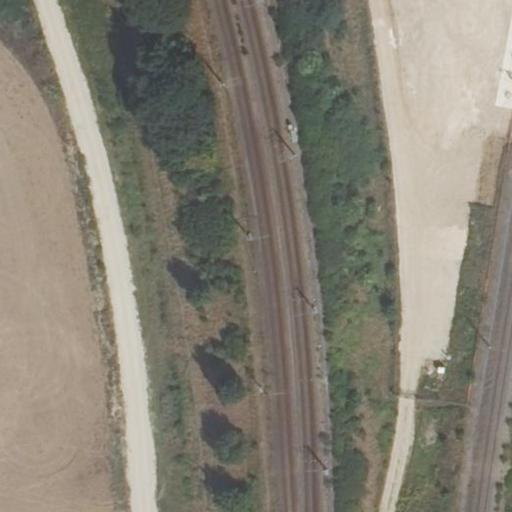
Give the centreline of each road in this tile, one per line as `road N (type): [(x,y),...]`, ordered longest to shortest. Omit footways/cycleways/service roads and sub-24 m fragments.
road 1 (track): [(47,0),(122,278),(141,511)]
road 2 (track): [(385,511),(406,283),(372,0)]
